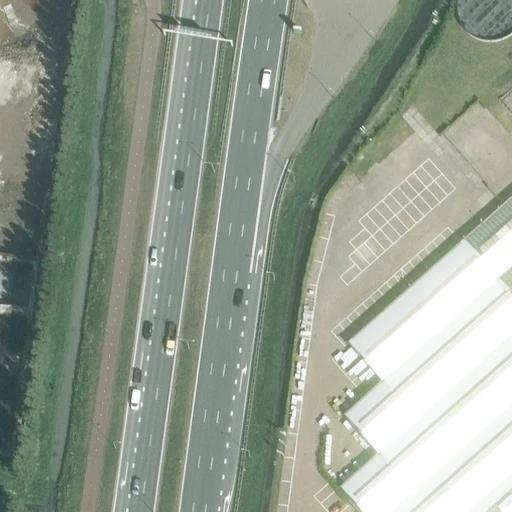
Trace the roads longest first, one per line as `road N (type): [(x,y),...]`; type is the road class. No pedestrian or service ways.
road 1 (primary): [(209,0),(141,511)]
road 2 (primary): [(199,511),(238,212)]
road 3 (primary): [(238,212),(270,0)]
